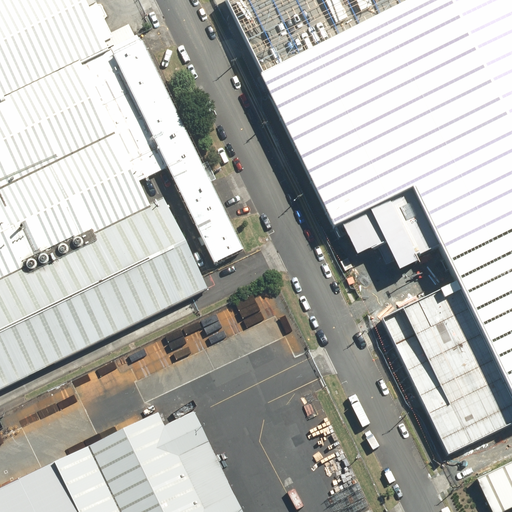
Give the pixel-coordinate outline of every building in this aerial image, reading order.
[(0,0),(0,390),(208,290),(163,198),(150,205),(139,182),(168,168),(214,264),(243,250),(142,43),(141,43),(137,36),(117,46),(94,0),(0,0)] [(511,0),(226,0),(218,4),(327,231),(397,198),(443,293),(380,323),(442,453),(511,419),(511,0)] [(414,237),(369,261),(388,299),(433,276),(414,237)] [(0,511),(242,511),(194,413),(164,427),(158,414),(0,489),(0,511)] [(511,462),(477,480),(492,511),(502,511),(511,507),(511,462)]
